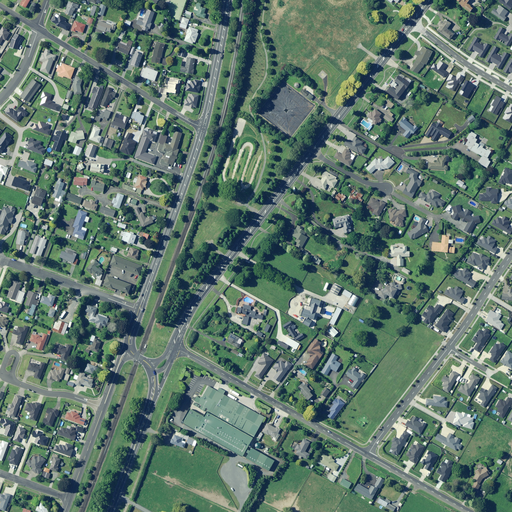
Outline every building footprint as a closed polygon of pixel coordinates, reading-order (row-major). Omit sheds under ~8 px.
[(30,0),(22,0),(20,5),(26,8),(30,0)] [(469,0),(456,0),(459,3),(458,4),(470,12),(473,8),(467,3),(469,0)] [(511,0),(498,0),(498,1),(510,10),(511,7),(511,6),(510,5),(511,2),(511,0)] [(72,5),(68,3),(67,7),(65,13),(73,16),(76,7),(78,8),(79,5),(73,3),(72,5)] [(494,9),(491,12),(504,21),(507,18),(505,17),(508,12),(500,6),(496,11),(494,9)] [(106,10),(101,7),(98,14),(103,16),(106,10)] [(199,8),(195,7),(193,12),(196,14),(196,15),(202,18),(205,9),(199,7),(199,8)] [(155,12),(147,9),(143,21),(138,20),(137,24),(143,26),(142,29),(148,32),(152,21),(152,20),(155,12)] [(55,17),(52,21),(57,24),(56,25),(59,27),(59,26),(67,31),(71,25),(65,21),(66,20),(59,15),(57,18),(55,17)] [(180,22),(181,22),(179,27),(186,29),(189,20),(183,17),(183,18),(181,17),(180,22)] [(451,24),(443,17),(437,24),(440,26),(437,30),(450,40),(454,34),(447,29),(451,24)] [(86,25),(75,21),(71,31),(76,32),(76,31),(83,33),(86,25)] [(112,25),(100,21),(97,29),(106,32),(106,31),(111,33),(112,29),(115,31),(117,25),(112,23),(112,25)] [(0,45),(4,39),(5,40),(10,33),(7,31),(7,30),(3,27),(0,31),(0,45)] [(198,30),(189,27),(184,41),(193,44),(194,42),(195,42),(198,34),(197,33),(198,30)] [(509,46),(511,40),(511,34),(511,33),(509,37),(502,33),(504,30),(500,27),(494,38),(498,40),(499,38),(506,42),(504,44),(509,46)] [(23,36),(15,34),(10,47),(17,50),(23,36)] [(427,39),(424,44),(431,48),(432,47),(438,50),(440,46),(435,43),(438,37),(432,34),(429,40),(427,39)] [(475,37),(468,50),(472,52),(473,49),(480,53),(478,56),(483,58),(490,46),(485,43),(484,46),(478,42),(479,39),(475,37)] [(131,48),(120,43),(117,50),(128,55),(131,48)] [(165,44),(162,43),(162,44),(155,43),(154,54),(152,57),(151,62),(159,63),(160,58),(161,58),(163,48),(165,48),(165,44)] [(494,46),(485,61),(489,63),(490,61),(497,65),(496,67),(500,70),(509,55),(505,52),(501,58),(495,54),(498,49),(494,46)] [(417,56),(416,59),(414,63),(416,63),(412,70),(419,74),(421,68),(423,69),(425,64),(426,64),(432,52),(422,47),(419,52),(416,51),(414,55),(417,56)] [(52,51),(46,49),(44,55),(43,54),(40,61),(44,62),(40,71),(49,74),(54,60),(55,60),(57,56),(51,54),(52,51)] [(133,54),(130,64),(130,65),(131,65),(131,64),(139,67),(143,55),(141,54),(141,52),(136,51),(135,54),(133,54)] [(195,59),(186,58),(185,67),(180,66),(179,72),(193,74),(193,71),(194,65),(195,65),(195,59)] [(434,63),(431,68),(446,77),(448,73),(444,70),(447,65),(440,61),(437,65),(434,63)] [(75,68),(63,64),(62,67),(59,66),(57,71),(60,72),(58,76),(64,78),(64,76),(71,79),(75,68)] [(158,72),(144,67),(140,76),(154,81),(158,72)] [(445,87),(453,91),(459,81),(461,82),(463,77),(459,74),(457,78),(450,74),(446,80),(448,81),(445,87)] [(75,95),(82,94),(80,85),(82,78),(77,76),(73,84),(75,95)] [(181,81),(166,78),(166,83),(168,84),(168,89),(164,89),(163,94),(166,95),(167,92),(176,94),(176,90),(175,90),(176,83),(180,84),(181,81)] [(41,85),(33,79),(20,97),(29,102),(41,85)] [(200,81),(194,79),(193,81),(190,79),(190,83),(186,83),(186,87),(198,91),(200,81)] [(410,83),(404,79),(395,90),(390,86),(386,91),(397,100),(410,83)] [(476,86),(466,80),(461,89),(465,92),(462,95),(468,99),(476,86)] [(103,89),(95,86),(92,93),(93,94),(88,109),(93,111),(94,108),(96,109),(102,94),(101,94),(103,89)] [(112,89),(107,87),(100,105),(106,108),(108,102),(109,103),(111,99),(114,100),(117,93),(111,91),(112,89)] [(314,97),(305,89),(302,93),(311,100),(314,97)] [(52,95),(43,92),(41,98),(42,98),(40,105),(58,111),(60,105),(52,103),(53,101),(50,100),(52,95)] [(200,94),(192,93),(190,100),(185,99),(184,103),(189,102),(188,106),(197,108),(200,94)] [(501,99),(497,96),(492,105),(494,107),(491,112),(496,115),(500,108),(502,108),(504,103),(500,101),(501,99)] [(394,105),(387,100),(384,103),(391,109),(394,105)] [(10,107),(5,113),(17,122),(22,115),(24,117),(25,116),(26,116),(28,113),(20,106),(15,112),(10,107)] [(111,112),(105,110),(105,112),(98,110),(95,120),(100,121),(101,118),(108,120),(108,118),(109,118),(111,112)] [(375,110),(374,110),(372,111),(371,110),(367,116),(368,116),(369,117),(367,120),(375,125),(378,122),(379,123),(382,119),(379,117),(382,114),(375,110)] [(141,113),(137,111),(136,113),(133,112),(131,118),(137,120),(136,122),(141,124),(145,115),(141,114),(141,113)] [(391,123),(394,119),(392,117),(394,114),(391,112),(388,115),(387,114),(384,118),(391,123)] [(472,115),(467,119),(470,123),(476,119),(472,115)] [(129,118),(125,117),(123,121),(115,117),(111,127),(118,130),(119,127),(124,129),(129,118)] [(414,126),(403,118),(398,124),(406,131),(403,135),(407,139),(411,134),(412,135),(418,128),(415,125),(414,126)] [(34,124),(32,129),(49,135),(51,130),(48,129),(49,125),(39,121),(38,125),(34,124)] [(441,125),(434,121),(425,135),(429,138),(431,135),(433,136),(431,139),(435,141),(439,134),(448,139),(452,133),(442,127),(442,128),(440,127),(441,125)] [(101,129),(94,127),(89,139),(100,143),(102,137),(98,136),(101,129)] [(144,130),(140,140),(134,158),(153,165),(157,156),(147,152),(151,141),(154,142),(157,135),(153,133),(153,131),(150,130),(149,132),(144,130)] [(50,141),(53,142),(55,143),(52,150),(59,152),(64,140),(66,141),(68,134),(59,131),(57,136),(53,135),(50,141)] [(165,153),(163,157),(162,157),(160,162),(159,163),(169,166),(169,164),(173,165),(175,159),(176,159),(179,149),(177,149),(182,134),(175,131),(170,145),(165,143),(168,136),(162,134),(159,143),(157,150),(165,153)] [(477,135),(470,131),(466,139),(468,140),(465,145),(468,147),(468,148),(471,150),(470,150),(477,154),(478,154),(482,156),(478,163),(487,168),(490,162),(488,160),(489,159),(487,158),(491,151),(487,150),(482,148),(484,144),(474,139),(477,135)] [(11,137),(5,132),(0,138),(0,152),(1,153),(11,140),(10,138),(11,137)] [(78,134),(72,132),(69,141),(76,143),(77,140),(85,139),(84,133),(78,134)] [(123,144),(120,150),(130,156),(134,147),(136,142),(131,139),(133,135),(128,132),(122,143),(123,144)] [(359,139),(355,136),(351,142),(346,139),(343,145),(358,153),(359,152),(363,154),(366,148),(361,145),(362,142),(358,140),(359,139)] [(41,142),(30,138),(28,144),(29,144),(27,149),(44,155),(45,150),(42,148),(43,146),(40,145),(41,142)] [(114,141),(106,138),(103,146),(110,149),(114,141)] [(97,147),(89,144),(85,154),(92,157),(97,147)] [(83,148),(76,146),(73,154),(80,156),(83,148)] [(353,155),(351,154),(352,153),(349,151),(349,150),(345,148),(341,155),(336,152),(334,157),(350,166),(353,160),(350,159),(353,155)] [(447,170),(447,164),(448,161),(449,161),(449,156),(445,155),(445,156),(442,156),(442,158),(439,157),(439,160),(437,160),(437,163),(428,162),(428,169),(447,170)] [(371,174),(375,169),(378,169),(378,170),(382,170),(382,169),(386,169),(388,169),(394,163),(388,156),(382,162),(382,159),(377,159),(375,158),(366,168),(371,174)] [(26,163),(20,161),(18,167),(35,173),(38,167),(36,166),(37,164),(27,161),(26,163)] [(82,162),(77,166),(80,170),(85,167),(82,162)] [(91,171),(102,172),(102,171),(104,171),(105,165),(105,164),(98,164),(92,163),(91,171)] [(415,193),(414,193),(418,186),(419,186),(422,181),(419,180),(420,179),(416,177),(418,173),(408,168),(406,172),(410,175),(408,179),(410,180),(406,188),(405,187),(402,193),(411,198),(412,198),(415,193)] [(511,180),(511,170),(506,168),(504,172),(505,172),(503,176),(502,176),(499,182),(503,184),(504,183),(506,183),(506,182),(510,184),(511,180)] [(331,170),(329,173),(325,171),(322,177),(321,180),(317,178),(314,184),(318,186),(325,190),(328,185),(334,188),(338,180),(336,179),(339,174),(331,170)] [(144,186),(145,187),(147,181),(146,181),(147,178),(139,175),(138,179),(135,178),(134,182),(136,183),(135,187),(143,190),(144,186)] [(14,176),(11,185),(28,191),(30,186),(27,185),(28,181),(26,181),(26,179),(19,176),(18,178),(14,176)] [(87,178),(75,177),(74,185),(87,186),(87,178)] [(65,183),(58,180),(53,197),(56,198),(55,200),(62,203),(66,192),(63,191),(65,183)] [(97,181),(92,180),(91,187),(94,188),(93,190),(104,192),(105,186),(102,185),(103,184),(96,183),(97,181)] [(136,188),(124,184),(123,188),(135,192),(136,188)] [(32,204),(40,207),(41,203),(43,203),(47,191),(38,188),(32,204)] [(348,198),(350,199),(354,202),(355,201),(359,204),(363,200),(360,198),(363,195),(358,192),(360,189),(358,188),(355,191),(353,189),(351,192),(352,193),(348,198)] [(479,194),(479,200),(491,200),(491,203),(497,203),(498,189),(492,189),(492,188),(487,188),(486,193),(483,193),(483,194),(479,194)] [(335,196),(337,197),(336,198),(339,201),(340,200),(342,201),(346,196),(339,190),(335,196)] [(430,193),(429,192),(429,193),(428,192),(426,195),(421,192),(418,197),(431,206),(432,205),(437,208),(438,205),(442,207),(445,203),(438,198),(439,195),(432,191),(430,193)] [(83,198),(69,193),(66,200),(80,205),(83,198)] [(124,196),(118,193),(116,199),(114,198),(112,203),(114,204),(113,207),(120,209),(122,203),(124,196)] [(377,201),(371,198),(367,205),(372,207),(371,208),(374,209),(372,213),(378,216),(386,203),(378,199),(377,201)] [(99,203),(91,200),(90,202),(85,200),(82,206),(96,211),(99,203)] [(0,233),(5,235),(6,232),(7,232),(8,230),(9,231),(10,227),(8,226),(10,223),(12,224),(13,221),(14,222),(16,215),(15,215),(17,208),(5,204),(3,209),(2,209),(1,210),(0,210),(0,233)] [(464,230),(470,234),(475,224),(481,222),(479,216),(473,217),(470,215),(471,212),(466,209),(464,212),(462,211),(460,205),(452,207),(454,213),(452,218),(457,220),(459,217),(462,219),(461,220),(464,222),(465,220),(468,222),(464,230)] [(102,207),(100,206),(98,212),(114,217),(116,211),(102,206),(102,207)] [(405,219),(405,217),(406,217),(406,216),(405,210),(397,211),(397,210),(393,210),(393,209),(388,210),(390,221),(395,221),(395,226),(398,225),(399,227),(403,226),(403,221),(405,221),(404,219),(405,219)] [(82,227),(85,221),(88,223),(90,218),(86,216),(88,213),(79,210),(73,227),(76,228),(73,236),(83,240),(87,229),(82,227)] [(140,213),(139,211),(136,213),(141,224),(139,225),(141,228),(153,222),(151,216),(146,219),(143,212),(140,213)] [(352,231),(348,216),(332,219),(334,228),(343,226),(344,233),(352,231)] [(494,220),(492,224),(510,234),(511,231),(511,228),(509,227),(510,225),(508,224),(510,221),(507,220),(508,218),(503,216),(502,219),(498,217),(496,221),(494,220)] [(407,234),(410,240),(413,238),(414,239),(428,231),(424,224),(426,220),(422,217),(418,223),(415,221),(413,225),(416,227),(412,229),(412,231),(407,234)] [(21,228),(20,231),(19,230),(16,244),(24,245),(26,236),(29,236),(29,233),(27,232),(27,229),(21,228)] [(306,232),(300,228),(299,231),(294,228),(291,232),(293,233),(292,236),(297,238),(295,242),(297,243),(296,245),(301,248),(307,237),(304,235),(306,232)] [(130,233),(122,231),(121,235),(123,236),(122,240),(134,244),(136,235),(134,234),(134,233),(130,232),(130,233)] [(34,239),(35,239),(30,253),(35,255),(38,246),(39,247),(36,255),(41,257),(47,240),(41,237),(41,236),(38,235),(36,234),(34,239)] [(448,247),(449,236),(446,235),(442,235),(441,243),(432,242),(431,251),(454,253),(455,248),(448,247)] [(480,240),(477,243),(495,253),(498,248),(494,246),(495,243),(494,243),(496,241),(492,239),(493,238),(488,236),(487,239),(483,237),(481,241),(480,240)] [(403,246),(403,248),(395,248),(395,245),(393,245),(391,245),(391,252),(387,252),(387,257),(397,257),(397,266),(403,266),(404,257),(409,257),(410,252),(407,252),(407,246),(403,246)] [(66,261),(73,263),(73,264),(76,266),(78,260),(75,259),(77,254),(74,253),(75,251),(67,247),(65,252),(63,251),(60,258),(67,260),(66,261)] [(139,255),(138,255),(140,250),(130,247),(127,257),(132,259),(137,261),(139,255)] [(470,256),(467,262),(475,266),(475,264),(478,265),(477,267),(484,270),(486,265),(487,266),(489,262),(488,262),(490,258),(480,254),(479,256),(473,253),(471,256),(470,256)] [(312,255),(309,260),(319,265),(321,260),(312,255)] [(113,259),(110,268),(139,278),(142,268),(113,259)] [(103,273),(104,271),(100,267),(93,261),(86,269),(92,274),(96,277),(97,278),(95,284),(100,286),(104,274),(103,273)] [(456,271),(454,275),(456,276),(456,278),(473,288),(476,282),(469,278),(471,273),(468,271),(464,268),(462,271),(459,270),(458,272),(456,271)] [(127,294),(131,284),(105,275),(102,285),(127,294)] [(15,300),(19,290),(22,283),(14,280),(7,297),(15,300)] [(399,290),(402,289),(400,284),(396,285),(389,281),(387,286),(383,293),(382,292),(380,297),(384,299),(387,295),(394,299),(397,294),(398,295),(400,291),(399,290)] [(338,295),(341,288),(334,284),(330,291),(338,295)] [(447,290),(445,294),(462,303),(465,298),(461,296),(464,291),(460,289),(456,286),(454,289),(451,287),(449,291),(447,290)] [(352,294),(345,289),(342,294),(349,298),(352,294)] [(502,294),(502,299),(511,300),(511,289),(508,289),(507,294),(502,294)] [(39,301),(36,299),(38,294),(29,291),(27,297),(28,297),(26,305),(32,307),(31,309),(29,309),(27,313),(33,316),(36,307),(37,307),(39,301)] [(353,307),(359,298),(353,294),(348,303),(353,307)] [(41,302),(48,305),(47,306),(50,307),(50,306),(53,307),(56,297),(51,295),(49,298),(43,296),(41,302)] [(313,320),(313,321),(317,307),(319,308),(321,301),(312,298),(309,307),(311,307),(310,311),(303,309),(301,315),(305,317),(305,318),(303,322),(309,326),(313,320)] [(0,310),(7,313),(9,308),(6,306),(7,303),(3,302),(2,303),(0,303),(0,310)] [(429,322),(431,323),(443,307),(438,303),(434,309),(430,305),(427,309),(429,311),(427,313),(425,312),(422,316),(426,318),(423,322),(427,324),(429,322)] [(110,318),(99,314),(96,313),(96,312),(98,308),(88,305),(85,311),(89,313),(88,316),(90,317),(89,321),(97,324),(95,327),(102,329),(103,326),(106,327),(110,318)] [(236,312),(241,313),(246,315),(246,316),(252,317),(252,318),(254,319),(255,318),(262,320),(263,316),(255,314),(256,312),(250,311),(250,312),(242,309),(242,308),(238,307),(236,312)] [(342,309),(337,307),(334,314),(333,313),(331,316),(333,316),(329,323),(334,325),(342,309)] [(448,309),(436,326),(445,332),(449,327),(447,326),(452,318),(452,317),(454,314),(448,309)] [(496,313),(490,310),(487,316),(488,316),(485,321),(501,330),(504,324),(501,323),(502,321),(499,320),(501,315),(497,313),(496,313)] [(0,325),(5,328),(6,324),(8,325),(10,321),(6,319),(7,317),(0,314),(0,325)] [(69,324),(60,321),(59,323),(56,322),(53,331),(58,332),(67,336),(69,331),(66,330),(69,324)] [(297,341),(304,337),(302,333),(297,336),(293,330),(296,328),(294,324),(293,325),(290,321),(283,325),(285,329),(287,328),(293,338),(294,337),(297,341)] [(13,334),(18,336),(17,338),(18,338),(16,343),(22,346),(29,327),(25,325),(24,328),(19,327),(17,330),(14,329),(13,334)] [(338,332),(333,327),(328,332),(333,337),(338,332)] [(483,332),(479,329),(476,334),(479,335),(477,338),(475,336),(472,340),(477,343),(474,349),(478,352),(490,335),(488,334),(490,331),(486,328),(483,332)] [(44,333),(42,338),(40,337),(41,336),(35,334),(35,335),(33,334),(30,341),(38,344),(36,349),(42,351),(49,335),(44,333)] [(238,348),(241,343),(242,344),(244,341),(243,340),(231,334),(227,342),(238,348)] [(90,353),(91,350),(98,353),(100,349),(99,349),(101,342),(98,341),(99,338),(92,335),(90,341),(94,342),(92,346),(87,344),(84,351),(90,353)] [(321,351),(321,343),(317,340),(310,350),(310,358),(305,365),(312,370),(324,353),(321,351)] [(495,363),(506,346),(501,343),(499,345),(496,344),(490,352),(492,354),(491,355),(492,356),(490,360),(495,363)] [(72,346),(68,344),(67,348),(61,346),(60,347),(56,345),(54,351),(57,352),(56,353),(62,355),(61,360),(66,362),(72,346)] [(230,348),(229,351),(241,357),(243,354),(230,348)] [(265,351),(263,353),(257,363),(261,365),(254,376),(260,380),(273,360),(268,356),(269,354),(265,351)] [(511,353),(507,351),(505,354),(506,355),(504,359),(503,358),(500,362),(511,370),(511,369),(511,353)] [(338,357),(332,354),(321,372),(327,376),(331,369),(336,372),(341,364),(335,361),(338,357)] [(281,360),(280,361),(279,360),(272,368),(277,372),(273,378),(278,383),(292,365),(287,361),(285,363),(281,360)] [(46,364),(41,363),(40,367),(37,366),(38,365),(34,363),(34,364),(30,363),(28,370),(36,373),(34,377),(40,380),(46,364)] [(95,366),(88,364),(85,371),(93,374),(95,366)] [(60,370),(55,368),(54,371),(51,370),(47,378),(53,381),(53,380),(59,382),(60,379),(62,379),(66,369),(61,367),(60,370)] [(349,368),(346,374),(348,376),(354,381),(351,386),(355,389),(361,382),(362,383),(365,380),(363,379),(365,376),(361,373),(360,375),(356,371),(357,370),(353,367),(351,370),(349,368)] [(448,393),(458,375),(453,371),(449,378),(444,376),(441,380),(444,382),(442,386),(444,387),(443,390),(448,393)] [(86,374),(81,372),(76,385),(81,387),(82,384),(92,388),(94,384),(93,383),(94,380),(85,377),(86,374)] [(458,390),(469,397),(475,387),(477,383),(477,384),(480,378),(472,374),(469,379),(471,380),(468,385),(466,383),(464,386),(462,385),(458,390)] [(309,391),(310,391),(305,384),(303,386),(301,384),(298,386),(298,385),(296,387),(299,390),(300,389),(301,391),(300,392),(308,400),(313,396),(309,391)] [(480,404),(484,407),(497,388),(493,385),(488,392),(483,388),(479,393),(481,394),(478,397),(483,401),(480,404)] [(182,423),(242,456),(264,417),(208,387),(197,407),(192,405),(182,423)] [(330,391),(325,388),(321,394),(325,397),(330,391)] [(14,399),(10,412),(9,415),(15,418),(23,397),(17,395),(15,400),(14,399)] [(338,395),(336,399),(335,398),(332,403),(334,404),(329,410),(331,411),(328,416),(332,420),(345,404),(346,401),(338,395)] [(426,399),(426,405),(447,407),(448,401),(444,401),(445,397),(434,396),(433,400),(426,399)] [(504,401),(504,402),(500,399),(495,407),(498,408),(497,411),(497,412),(495,414),(502,418),(511,401),(511,399),(508,397),(505,401),(504,401)] [(32,402),(31,404),(30,404),(28,403),(24,412),(29,413),(30,412),(31,412),(29,418),(36,421),(42,405),(37,402),(36,404),(32,402)] [(45,424),(52,427),(56,416),(58,416),(59,411),(54,409),(53,410),(48,408),(46,413),(49,414),(47,419),(44,418),(43,423),(45,424)] [(79,415),(80,414),(72,411),(71,412),(71,413),(68,412),(65,419),(84,426),(86,420),(80,418),(81,416),(79,415)] [(457,412),(453,423),(472,429),(474,423),(473,422),(474,418),(470,417),(471,415),(462,412),(462,413),(457,412)] [(408,421),(405,426),(421,434),(426,425),(422,422),(421,424),(417,421),(418,419),(414,416),(411,422),(408,421)] [(4,420),(1,419),(0,421),(0,422),(3,423),(2,425),(6,427),(5,430),(6,430),(4,435),(10,437),(15,424),(12,423),(13,422),(4,419),(4,420)] [(276,442),(277,440),(281,431),(266,423),(262,432),(269,436),(269,434),(273,436),(271,440),(276,442)] [(24,429),(18,427),(13,440),(19,442),(21,438),(23,439),(26,430),(24,429)] [(75,428),(71,427),(70,430),(64,427),(63,431),(59,429),(58,434),(75,441),(77,435),(76,435),(77,430),(74,430),(75,428)] [(35,431),(33,430),(32,434),(37,436),(35,442),(46,446),(49,438),(42,436),(43,434),(40,433),(41,432),(36,430),(35,431)] [(397,456),(409,434),(404,431),(402,435),(401,435),(399,439),(395,437),(392,441),(393,442),(392,445),(393,446),(391,449),(393,450),(392,453),(397,456)] [(184,435),(176,432),(173,439),(172,439),(170,443),(184,448),(186,443),(188,444),(188,445),(190,445),(192,445),(194,439),(189,437),(189,436),(185,435),(184,435)] [(438,434),(435,439),(456,451),(457,449),(460,450),(462,446),(458,444),(460,439),(456,437),(455,440),(452,438),(454,436),(450,433),(447,438),(438,434)] [(295,454),(299,455),(298,458),(301,459),(302,457),(307,460),(310,454),(305,451),(310,441),(304,437),(300,445),(295,443),(292,448),(297,451),(295,454)] [(0,460),(1,461),(8,443),(2,440),(1,444),(0,443),(0,460)] [(55,445),(54,450),(71,457),(74,450),(72,449),(73,446),(66,443),(65,446),(62,445),(58,444),(58,446),(55,445)] [(410,457),(409,459),(416,463),(425,447),(418,443),(417,446),(413,444),(407,455),(410,457)] [(17,465),(22,449),(17,447),(16,451),(11,449),(7,460),(10,461),(9,463),(17,465)] [(248,460),(269,471),(275,460),(254,449),(248,460)] [(429,471),(438,456),(429,451),(427,454),(428,455),(425,460),(424,459),(421,463),(424,465),(425,463),(427,464),(425,468),(429,471)] [(339,465),(340,464),(334,460),(335,458),(329,455),(328,457),(323,454),(317,463),(325,467),(326,466),(336,471),(339,465)] [(42,458),(40,456),(38,457),(36,456),(32,461),(30,460),(27,464),(29,466),(31,468),(32,467),(33,468),(31,470),(36,474),(37,473),(40,475),(43,470),(40,469),(46,460),(43,457),(42,458)] [(50,463),(52,463),(50,469),(45,468),(44,471),(49,473),(50,469),(58,472),(59,468),(58,468),(61,459),(54,457),(52,456),(50,463)] [(439,480),(444,482),(454,466),(451,464),(453,462),(449,460),(447,464),(443,461),(441,465),(443,466),(441,469),(439,468),(436,472),(442,475),(439,480)] [(483,479),(490,474),(486,467),(482,469),(481,468),(475,472),(476,474),(472,479),(475,481),(472,487),(478,491),(480,485),(479,484),(483,479)] [(360,484),(360,485),(358,484),(356,487),(356,486),(354,490),(371,500),(379,488),(380,488),(385,480),(379,477),(373,487),(371,485),(369,489),(360,484)] [(351,483),(343,479),(340,484),(348,489),(351,483)] [(12,495),(4,493),(3,495),(0,494),(0,493),(0,501),(1,502),(0,505),(0,509),(6,511),(12,495)] [(386,507),(386,506),(394,510),(396,507),(389,504),(391,501),(389,501),(386,499),(385,500),(379,497),(376,502),(386,507)]
